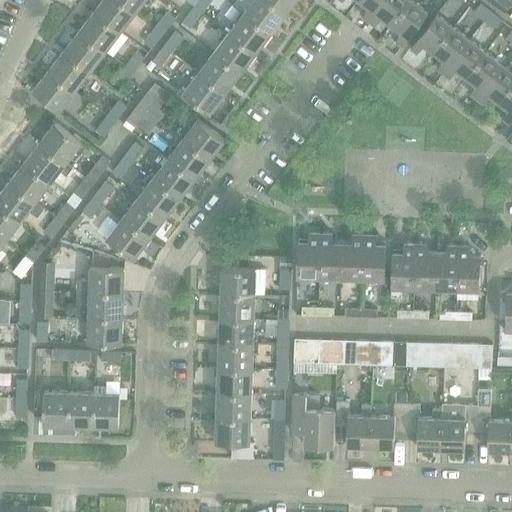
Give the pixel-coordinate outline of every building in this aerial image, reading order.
[(120,30),(135,10),(121,0),(100,0),(94,9),(120,30)] [(121,0),(135,10),(143,0),(121,0)] [(190,27),(203,11),(188,0),(178,0),(190,9),(182,20),(190,27)] [(188,0),(203,11),(211,0),(188,0)] [(271,32),(286,12),(270,0),(253,0),(245,12),(271,32)] [(270,0),(286,12),(295,0),(270,0)] [(368,19),(382,0),(360,0),(369,6),(362,14),(368,19)] [(391,23),(408,0),(382,0),(368,19),(375,24),(381,16),(391,23)] [(412,0),(408,0),(391,23),(401,31),(395,39),(401,44),(427,11),(412,0)] [(511,0),(488,0),(505,12),(511,2),(511,0)] [(483,20),(490,11),(479,2),(472,12),(483,20)] [(105,49),(120,30),(94,9),(79,29),(105,49)] [(155,25),(163,32),(175,17),(167,10),(155,25)] [(490,11),(483,20),(493,28),(501,19),(490,11)] [(256,52),(271,32),(245,12),(230,31),(256,52)] [(434,51),(453,26),(436,13),(410,46),(417,51),(423,42),(434,51)] [(152,47),(163,32),(155,25),(143,40),(152,47)] [(444,71),(469,38),(453,26),(434,51),(444,58),(437,66),(444,71)] [(90,69),(105,49),(79,29),(63,48),(90,69)] [(164,44),(173,51),(184,36),(174,29),(164,44)] [(241,71),(256,52),(230,31),(214,51),(241,71)] [(466,76),(485,51),(469,38),(444,71),(450,76),(456,68),(466,76)] [(161,67),(173,51),(164,44),(152,60),(161,67)] [(75,88),(90,69),(63,48),(48,68),(75,88)] [(125,65),(132,71),(144,56),(137,50),(125,65)] [(226,91),(241,71),(214,51),(199,71),(226,91)] [(476,96),(502,63),(485,51),(466,76),(476,83),(470,91),(476,96)] [(498,101),(511,83),(511,71),(502,63),(476,96),(483,101),(489,93),(498,101)] [(120,86),(132,71),(125,65),(113,80),(120,86)] [(59,108),(75,88),(48,68),(33,88),(59,108)] [(211,111),(226,91),(199,71),(184,91),(211,111)] [(511,83),(498,101),(509,109),(503,117),(509,122),(511,118),(511,83)] [(80,97),(93,110),(104,99),(91,86),(80,97)] [(137,103),(146,110),(157,95),(149,88),(137,103)] [(107,113),(116,120),(127,106),(118,99),(107,113)] [(135,125),(146,110),(137,103),(126,118),(135,125)] [(105,133),(116,120),(107,113),(95,128),(103,136),(105,133)] [(182,138),(209,158),(225,138),(198,117),(182,138)] [(38,141),(65,161),(73,150),(79,154),(86,145),(54,121),(38,141)] [(194,178),(209,158),(182,138),(167,157),(194,178)] [(123,155),(132,162),(144,147),(135,140),(123,155)] [(72,166),(65,161),(38,141),(23,160),(50,181),(58,170),(65,175),(72,166)] [(85,176),(93,182),(110,159),(102,153),(85,176)] [(120,177),(132,162),(123,155),(111,170),(120,177)] [(179,197),(194,178),(167,157),(153,177),(179,197)] [(35,200),(50,181),(23,160),(8,180),(35,200)] [(81,197),(93,182),(85,176),(73,191),(81,197)] [(164,217),(179,197),(153,177),(138,197),(164,217)] [(93,194),(102,201),(113,186),(104,179),(93,194)] [(44,207),(35,200),(8,180),(0,191),(0,204),(20,220),(28,210),(37,216),(44,207)] [(84,224),(102,201),(93,194),(75,218),(84,224)] [(149,237),(164,217),(138,197),(123,216),(149,237)] [(55,215),(63,221),(74,206),(66,200),(55,215)] [(0,236),(5,240),(20,220),(0,204),(0,236)] [(51,236),(63,221),(55,215),(43,230),(51,236)] [(134,257),(149,237),(123,216),(107,237),(134,257)] [(319,275),(320,232),(308,232),(308,241),(298,241),(297,274),(319,275)] [(341,276),(342,242),(332,242),(332,233),(320,232),(319,275),(341,276)] [(362,277),(363,234),(352,233),(351,243),(342,242),(341,276),(362,277)] [(363,234),(362,277),(384,277),(385,244),(374,243),(375,234),(363,234)] [(25,255),(33,261),(44,246),(36,240),(25,255)] [(391,285),(391,294),(402,294),(402,286),(413,286),(415,243),(404,243),(403,252),(392,252),(391,285)] [(435,287),(436,253),(426,253),(427,244),(415,243),(413,286),(435,287)] [(456,288),(458,245),(446,245),(446,254),(436,253),(435,287),(456,288)] [(458,245),(456,288),(479,289),(481,255),(469,254),(469,245),(458,245)] [(22,276),(33,261),(25,255),(14,270),(22,276)] [(220,291),(254,292),(255,267),(221,266),(220,291)] [(90,292),(123,293),(124,268),(91,267),(90,281),(77,280),(77,292),(90,292)] [(279,287),(289,287),(289,268),(279,268),(279,287)] [(40,291),(50,291),(50,272),(40,272),(40,291)] [(20,298),(30,299),(31,283),(20,283),(20,298)] [(49,310),(50,291),(40,291),(39,309),(49,310)] [(253,317),(254,292),(220,291),(220,316),(253,317)] [(122,318),(123,293),(90,292),(89,317),(122,318)] [(338,305),(338,295),(305,293),(304,303),(338,305)] [(403,298),(403,306),(432,306),(432,297),(403,298)] [(29,321),(30,299),(20,298),(19,320),(29,321)] [(277,318),(287,318),(288,300),(278,299),(277,318)] [(317,315),(318,306),(302,306),(301,315),(317,315)] [(318,306),(317,315),(333,316),(334,307),(318,306)] [(195,317),(212,318),(212,308),(195,307),(195,317)] [(360,315),(361,307),(345,307),(345,315),(360,315)] [(361,307),(360,315),(377,316),(377,308),(361,307)] [(413,309),(412,317),(428,318),(428,308),(413,307),(413,309)] [(412,317),(413,309),(396,309),(396,317),(412,317)] [(455,319),(455,310),(440,310),(439,318),(455,319)] [(455,310),(455,319),(471,320),(472,311),(455,310)] [(252,342),(253,317),(220,316),(219,341),(252,342)] [(122,343),(122,318),(89,317),(89,342),(122,343)] [(287,337),(287,318),(277,318),(277,337),(287,337)] [(38,340),(48,341),(49,322),(39,321),(38,340)] [(18,348),(28,348),(29,329),(19,329),(18,348)] [(306,363),(307,338),(294,338),(294,362),(306,363)] [(318,363),(319,339),(307,338),(306,363),(318,363)] [(331,363),(331,339),(319,339),(318,363),(331,363)] [(343,364),(344,339),(331,339),(331,363),(343,364)] [(355,364),(356,340),(344,339),(343,364),(355,364)] [(368,364),(368,340),(356,340),(355,364),(368,364)] [(380,365),(381,340),(368,340),(368,364),(380,365)] [(392,365),(393,341),(381,340),(380,365),(392,365)] [(258,342),(252,342),(219,341),(218,366),(251,367),(252,351),(258,352),(258,342)] [(404,365),(405,341),(393,341),(392,365),(404,365)] [(417,366),(418,341),(405,341),(404,365),(417,366)] [(429,366),(430,342),(418,341),(417,366),(429,366)] [(441,366),(442,342),(430,342),(429,366),(441,366)] [(454,367),(455,342),(442,342),(441,366),(454,367)] [(466,367),(467,343),(455,342),(454,367),(466,367)] [(478,367),(479,343),(467,343),(466,367),(478,367)] [(479,343),(478,367),(491,368),(492,344),(479,343)] [(28,366),(28,348),(18,348),(17,366),(28,366)] [(70,359),(71,349),(51,348),(51,359),(70,359)] [(71,349),(70,359),(89,359),(89,349),(71,349)] [(101,360),(121,361),(121,350),(120,350),(101,349),(101,360)] [(194,363),(211,363),(211,350),(194,349),(194,363)] [(276,368),(286,368),(286,349),(276,349),(276,368)] [(497,364),(511,364),(511,355),(497,355),(497,364)] [(251,392),(251,367),(218,366),(217,391),(251,392)] [(285,387),(286,368),(276,368),(275,387),(285,387)] [(16,397),(26,397),(27,378),(17,378),(16,397)] [(477,405),(476,430),(488,430),(487,450),(511,451),(511,420),(490,419),(490,405),(491,389),(477,389),(477,405)] [(68,425),(69,392),(44,391),(43,424),(68,425)] [(250,417),(251,392),(217,391),(216,416),(250,417)] [(92,425),(93,392),(69,392),(68,425),(92,425)] [(93,392),(92,425),(118,426),(119,393),(93,392)] [(303,444),(333,445),(335,410),(319,409),(319,395),(292,394),(291,432),(303,433),(303,444)] [(26,417),(26,397),(16,397),(15,416),(26,417)] [(274,417),(284,417),(285,399),(275,398),(274,417)] [(371,447),(371,415),(371,404),(361,403),(361,415),(348,415),(348,401),(336,400),(336,426),(347,426),(347,446),(371,447)] [(406,439),(407,402),(394,402),(393,416),(371,415),(371,447),(393,447),(394,438),(406,439)] [(407,402),(406,439),(417,439),(417,448),(441,449),(442,418),(443,403),(442,403),(442,409),(433,409),(432,417),(419,417),(420,403),(407,402)] [(442,418),(441,449),(464,449),(464,430),(476,430),(477,405),(464,404),(443,403),(442,418)] [(249,442),(250,417),(216,416),(216,441),(249,442)] [(284,436),(284,417),(274,417),(274,436),(284,436)]
